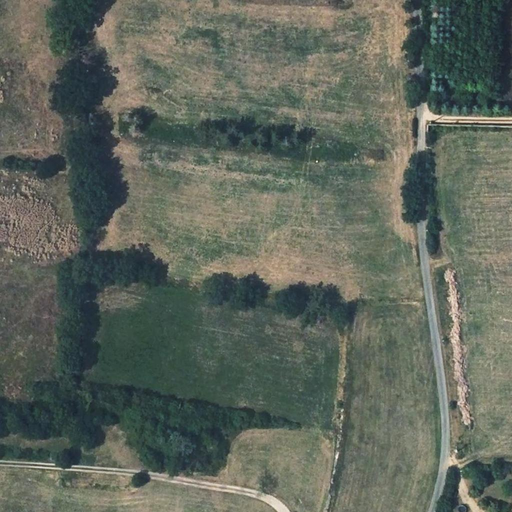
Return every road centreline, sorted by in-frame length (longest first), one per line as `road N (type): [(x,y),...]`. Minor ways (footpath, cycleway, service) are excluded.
road 1 (unclassified): [(429,511),(444,421),(420,187),(421,0)]
road 2 (track): [(279,511),(252,494),(110,470),(0,463)]
